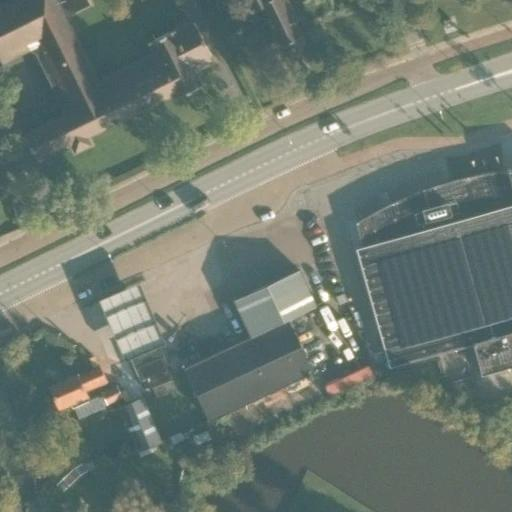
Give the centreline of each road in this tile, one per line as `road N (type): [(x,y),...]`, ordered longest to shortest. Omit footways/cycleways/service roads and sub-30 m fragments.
road 1 (residential): [(422,63),(300,113),(0,259)]
road 2 (primary): [(0,294),(322,137)]
road 3 (residential): [(0,327),(305,175)]
